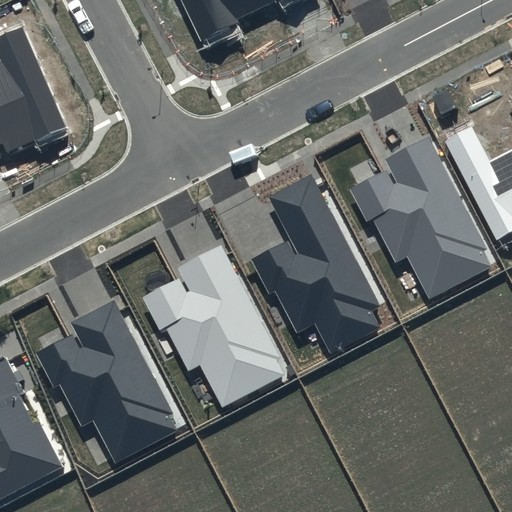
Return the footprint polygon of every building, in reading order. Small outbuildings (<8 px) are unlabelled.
[(182,0),(200,37),(279,0),(182,0)] [(511,16),(473,35),(462,12),(444,20),(360,62),(395,133),(482,90),(478,83),(511,66),(511,16)] [(66,127),(22,27),(0,36),(0,145),(3,144),(6,153),(66,127)] [(272,51),(232,66),(254,123),(239,129),(245,144),(242,145),(259,189),(300,173),(291,149),(300,145),(293,126),(299,124),(272,51)] [(511,105),(511,106),(511,107),(511,148),(489,160),(471,126),(442,140),(495,242),(511,233),(511,105)] [(485,249),(429,137),(385,159),(396,182),(395,183),(387,168),(348,188),(366,224),(373,220),(395,262),(409,255),(430,297),(491,266),(482,250),(485,249)] [(380,306),(311,174),(268,196),(297,253),(295,254),(288,240),(251,259),(269,294),(276,290),(297,331),(315,321),(331,352),(379,327),(371,310),(380,306)] [(279,357),(221,246),(178,269),(190,291),(186,293),(178,277),(141,297),(160,332),(166,329),(188,371),(200,365),(222,407),(284,374),(276,359),(279,357)] [(173,413),(114,300),(70,323),(83,347),(80,349),(71,333),(35,352),(54,388),(61,384),(82,426),(94,420),(116,462),(178,430),(169,415),(173,413)] [(511,480),(511,369),(480,387),(454,338),(411,361),(484,495),(511,480)] [(0,500),(62,468),(6,361),(0,364),(0,500)] [(337,511),(302,446),(262,467),(239,424),(199,445),(233,511),(337,511)]
